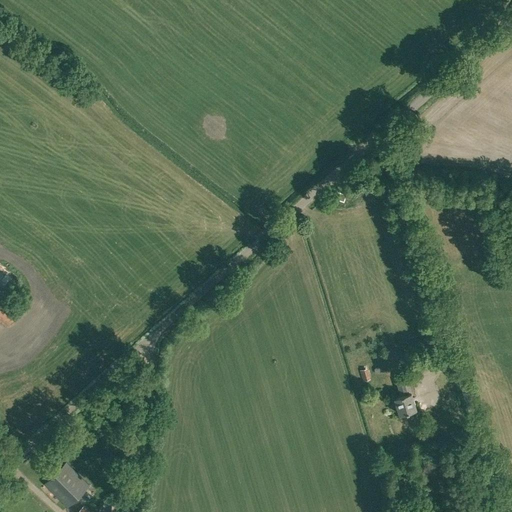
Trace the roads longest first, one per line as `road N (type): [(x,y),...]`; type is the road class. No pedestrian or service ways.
road 1 (residential): [(503,511),(384,128)]
road 2 (unclassified): [(153,338),(384,128)]
road 3 (unclassified): [(0,472),(153,338)]
road 4 (unclassified): [(128,511),(153,338)]
road 5 (unclassified): [(384,128),(511,21)]
